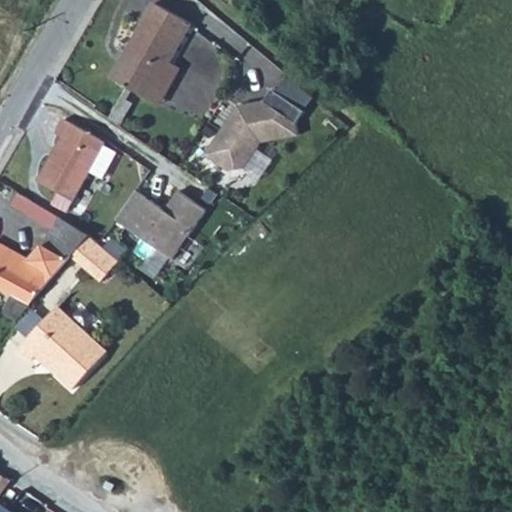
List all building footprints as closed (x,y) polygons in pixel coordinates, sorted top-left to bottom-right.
[(111,78),(149,99),(169,61),(190,22),(152,1),(111,78)] [(169,61),(149,99),(159,104),(179,66),(169,61)] [(290,76),(279,88),(279,89),(303,109),(314,97),(290,76)] [(303,109),(279,89),(274,85),(265,102),(241,105),(208,156),(231,173),(248,169),(263,142),(300,138),(298,123),(303,109)] [(323,103),(317,111),(335,127),(342,120),(323,103)] [(105,142),(64,119),(56,132),(62,136),(38,181),(57,191),(47,209),(62,218),(88,172),(101,179),(117,151),(104,144),(105,142)] [(138,188),(116,219),(158,249),(144,270),(156,279),(206,209),(180,190),(167,208),(138,188)] [(0,246),(0,288),(9,294),(1,313),(16,321),(70,257),(89,235),(62,218),(47,209),(20,193),(12,205),(50,228),(28,262),(0,246)] [(89,235),(70,257),(86,270),(90,265),(105,279),(120,262),(89,235)] [(90,265),(86,270),(101,283),(105,279),(90,265)] [(34,362),(40,355),(43,352),(59,367),(56,371),(75,389),(109,351),(60,306),(21,350),(34,362)] [(43,352),(40,355),(56,371),(59,367),(43,352)] [(0,473),(0,494),(11,481),(0,473)] [(16,511),(0,500),(0,511),(16,511)]
